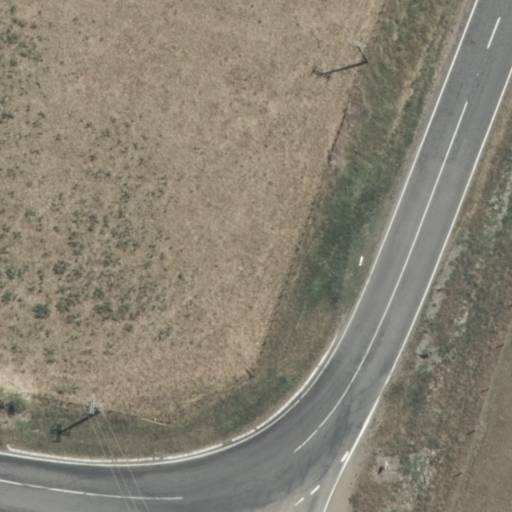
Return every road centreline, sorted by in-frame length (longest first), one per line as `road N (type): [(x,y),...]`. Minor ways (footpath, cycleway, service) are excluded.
road 1 (tertiary): [(504,0),(372,336),(332,405),(255,474)]
road 2 (tertiary): [(255,474),(130,493),(0,480)]
